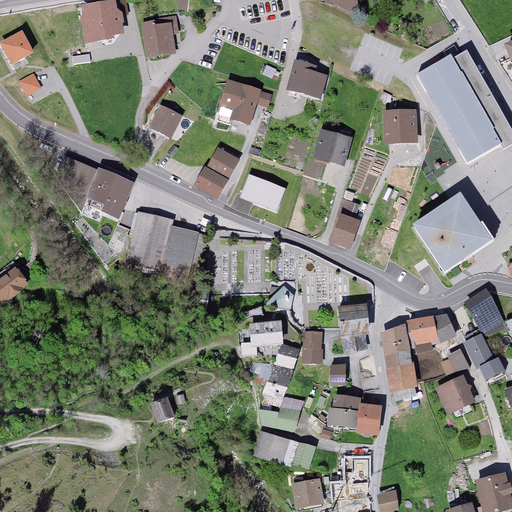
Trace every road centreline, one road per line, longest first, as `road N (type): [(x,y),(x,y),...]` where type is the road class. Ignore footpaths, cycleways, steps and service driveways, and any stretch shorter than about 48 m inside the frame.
road 1 (residential): [(398,297),(297,240),(52,139),(0,96)]
road 2 (residential): [(398,297),(375,342),(384,423),(375,511)]
road 3 (residential): [(444,301),(482,389),(511,491)]
road 4 (track): [(67,412),(110,421),(125,433),(103,445),(54,440)]
road 5 (residential): [(511,102),(446,0)]
